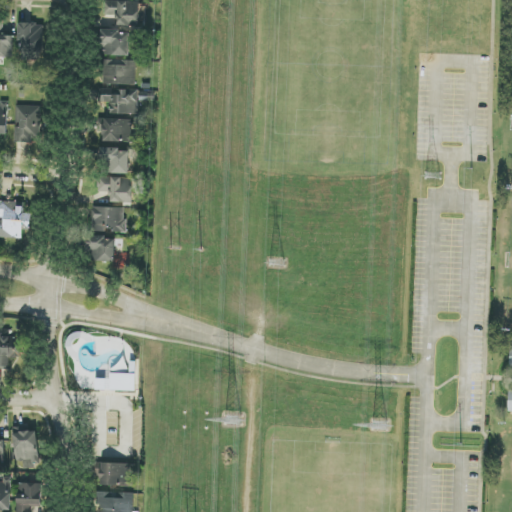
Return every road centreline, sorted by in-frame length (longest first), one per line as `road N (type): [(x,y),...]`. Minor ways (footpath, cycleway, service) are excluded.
road 1 (residential): [(79,0),(69,184),(53,281),(71,511)]
road 2 (residential): [(157,320),(53,281),(0,275)]
road 3 (residential): [(0,308),(157,320)]
